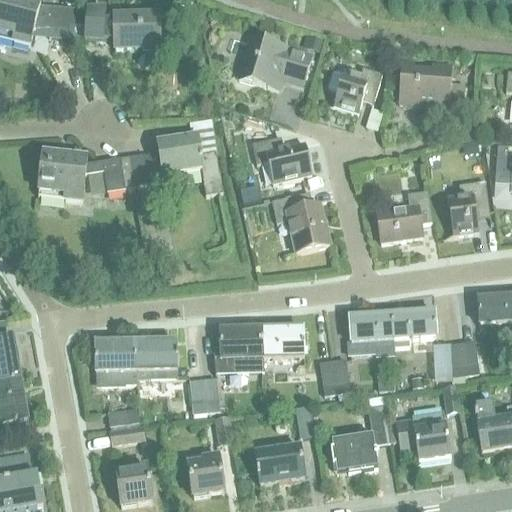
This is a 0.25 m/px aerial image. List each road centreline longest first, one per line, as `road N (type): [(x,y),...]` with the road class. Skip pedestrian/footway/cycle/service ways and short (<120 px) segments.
road 1 (residential): [(52,328),(365,289)]
road 2 (residential): [(85,511),(52,328)]
road 3 (residential): [(365,289),(334,141)]
road 4 (residential): [(365,289),(511,268)]
